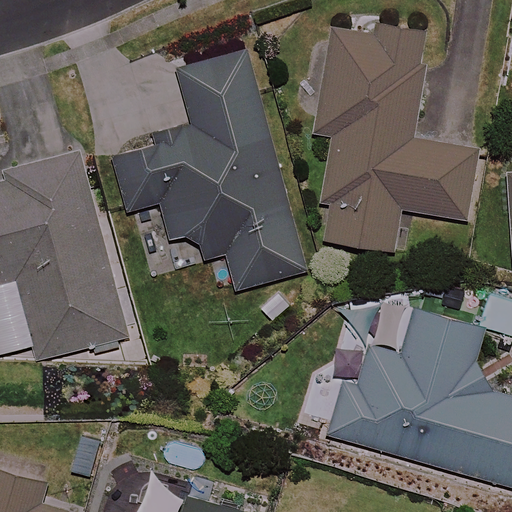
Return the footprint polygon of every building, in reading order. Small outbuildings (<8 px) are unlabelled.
[(436,39),(332,27),(319,135),(333,136),(321,242),(397,251),(402,210),(469,218),(477,143),(424,137),(436,39)] [(313,273),(255,51),(182,70),(197,128),(115,149),(132,213),(164,204),(173,241),(200,234),(207,263),(231,256),(240,292),(313,273)] [(130,336),(83,155),(7,175),(9,181),(0,183),(0,286),(19,281),(39,360),(130,336)] [(487,329),(417,309),(404,356),(373,347),(362,387),(348,383),(333,436),(511,486),(511,397),(491,392),(479,358),(487,329)] [(48,483),(0,469),(0,511),(66,511),(42,505),(48,483)] [(239,511),(149,483),(139,511),(239,511)]
